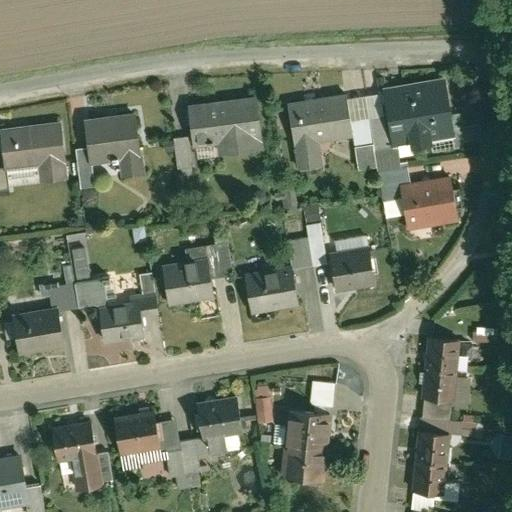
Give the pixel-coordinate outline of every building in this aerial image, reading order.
[(441,75),(378,85),(384,125),(387,145),(392,145),(450,136),(441,75)] [(342,92),(283,100),(293,168),(319,164),(316,142),(348,137),(346,119),(342,92)] [(252,93),(183,102),(189,146),(213,143),(214,154),(259,148),(252,93)] [(130,109),(80,116),(84,147),(86,163),(115,159),(117,176),(142,173),(139,151),(136,152),(130,109)] [(365,117),(346,119),(348,137),(350,149),(370,146),(367,128),(365,117)] [(0,160),(1,165),(1,168),(34,165),(36,181),(64,178),(58,120),(0,125),(0,160)] [(461,124),(463,136),(480,134),(479,122),(461,124)] [(387,145),(384,125),(367,128),(370,146),(370,148),(387,145)] [(171,135),(176,165),(190,163),(185,133),(171,135)] [(382,216),(400,212),(395,183),(406,181),(402,160),(395,162),(392,145),(387,145),(370,148),(382,216)] [(86,163),(84,147),(72,149),(77,192),(89,190),(86,163)] [(406,181),(395,183),(400,212),(403,229),(454,220),(446,174),(406,181)] [(293,204),(291,186),(282,188),(284,205),(293,204)] [(302,236),(317,235),(316,223),(301,224),(302,236)] [(143,240),(141,224),(128,226),(130,242),(143,240)] [(204,255),(206,275),(229,272),(222,225),(209,227),(211,241),(190,245),(192,256),(204,255)] [(326,250),(333,291),(372,284),(363,233),(331,239),(332,249),(326,250)] [(300,236),(304,263),(322,260),(319,234),(317,235),(302,236),(300,236)] [(287,266),(304,263),(300,236),(282,239),(286,262),(287,266)] [(158,261),(164,302),(193,298),(196,321),(216,318),(212,288),(208,288),(206,275),(204,255),(192,256),(158,261)] [(239,270),(245,311),(293,303),(287,266),(286,262),(239,270)] [(94,303),(107,301),(103,277),(70,282),(74,306),(94,303)] [(46,297),(47,304),(55,303),(55,308),(74,306),(70,282),(70,278),(36,282),(38,298),(46,297)] [(94,303),(99,340),(142,334),(139,316),(154,314),(150,288),(123,292),(124,298),(107,301),(94,303)] [(7,310),(14,351),(61,345),(55,308),(55,303),(47,304),(7,310)] [(490,334),(472,333),(472,344),(490,344),(490,334)] [(453,337),(422,335),(418,395),(446,397),(446,403),(463,405),(465,372),(451,371),(453,337)] [(304,409),(327,411),(330,382),(307,380),(304,409)] [(190,401),(196,435),(217,432),(238,428),(232,394),(190,401)] [(150,405),(107,412),(113,451),(153,444),(157,444),(153,420),(150,405)] [(320,479),(327,411),(304,409),(282,406),(275,474),(320,479)] [(268,421),(267,408),(252,409),(253,422),(268,421)] [(92,450),(87,416),(44,423),(49,459),(64,457),(69,487),(97,483),(92,450)] [(172,416),(153,420),(157,444),(153,444),(154,451),(161,450),(177,447),(175,439),(172,416)] [(445,433),(413,429),(407,490),(409,490),(429,492),(439,493),(440,479),(445,433)] [(196,435),(175,439),(177,447),(181,473),(183,486),(196,484),(194,470),(197,470),(194,453),(201,452),(220,449),(217,432),(196,435)] [(177,447),(161,450),(165,475),(181,473),(177,447)] [(104,448),(92,450),(97,483),(109,481),(104,448)] [(0,511),(28,511),(40,510),(35,479),(21,482),(15,450),(0,452),(0,511)] [(429,492),(428,499),(452,501),(454,481),(440,479),(439,493),(429,492)] [(428,499),(429,492),(409,490),(407,509),(427,511),(428,499)]
